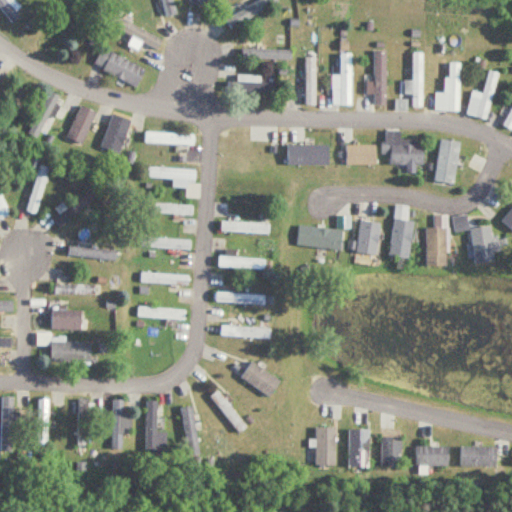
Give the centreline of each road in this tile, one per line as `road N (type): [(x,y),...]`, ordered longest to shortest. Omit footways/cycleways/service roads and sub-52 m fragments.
road 1 (residential): [(0,44),(40,73),(119,102),(210,118),(457,123),(511,154),(321,394)]
road 2 (residential): [(0,385),(147,386),(191,357),(210,118)]
road 3 (residential): [(503,146),(468,201),(345,193),(316,204)]
road 4 (residential): [(25,386),(26,237)]
